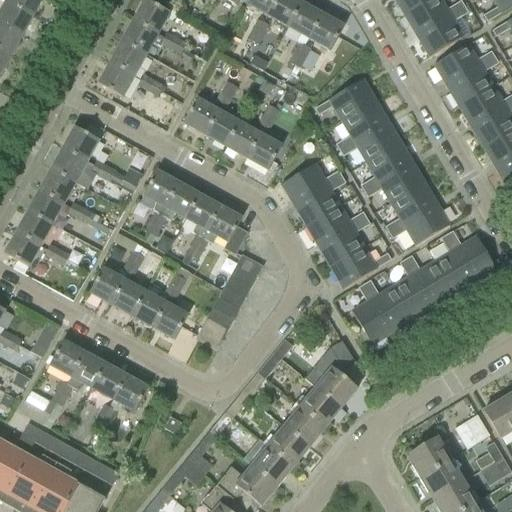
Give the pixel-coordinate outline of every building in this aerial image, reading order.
[(39,0),(7,0),(4,7),(31,22),(42,1),(39,0)] [(266,18),(267,17),(276,0),(248,0),(245,6),(266,18)] [(300,7),(288,0),(276,0),(267,17),(266,18),(287,30),(300,7)] [(392,0),(403,18),(433,0),(392,0)] [(416,38),(464,10),(460,4),(446,12),(438,0),(433,0),(403,18),(416,38)] [(511,0),(490,0),(497,9),(482,18),(486,25),(501,16),(501,17),(511,10),(511,0)] [(145,3),(133,24),(156,37),(168,15),(145,3)] [(0,31),(19,42),(31,22),(4,7),(0,4),(0,31)] [(308,42),(321,18),(300,7),(287,30),(308,42)] [(467,15),(464,10),(416,38),(428,59),(462,39),(453,24),(467,15)] [(342,30),(321,18),(308,42),(329,54),(342,30)] [(511,35),(511,20),(506,24),(506,25),(491,33),(495,40),(509,31),(511,35)] [(257,22),(251,31),(263,38),(268,28),(257,22)] [(159,49),(161,46),(164,41),(156,37),(133,24),(121,45),(144,58),(151,45),(159,49)] [(0,31),(0,57),(8,62),(19,42),(0,31)] [(263,38),(251,31),(246,41),(257,47),(263,38)] [(161,46),(170,51),(176,40),(167,35),(164,41),(161,46)] [(186,45),(176,40),(170,51),(180,56),(183,51),(186,45)] [(133,79),(144,58),(121,45),(110,66),(133,79)] [(298,45),(292,55),(304,62),(310,52),(298,45)] [(446,89),(492,61),(494,60),(490,55),(476,63),(467,48),(433,68),(446,89)] [(183,51),(180,56),(191,63),(194,57),(183,51)] [(304,62),(292,55),(287,64),(293,68),(299,71),(304,62)] [(0,77),(8,62),(0,57),(0,77)] [(494,60),(492,61),(446,89),(458,110),(492,89),(483,75),(497,66),(494,60)] [(287,64),(281,74),(287,77),(288,75),(293,68),(287,64)] [(121,100),(133,79),(110,66),(98,88),(121,100)] [(293,68),(288,75),(295,79),(299,71),(293,68)] [(138,88),(147,93),(152,83),(143,78),(138,88)] [(230,78),(226,85),(231,89),(235,81),(230,78)] [(162,88),(152,83),(147,93),(156,99),(162,88)] [(340,124),(375,104),(362,83),(314,112),(318,118),(332,110),(340,124)] [(226,85),(220,95),(231,101),(236,92),(231,89),(226,85)] [(511,98),(501,105),(492,89),(458,110),(470,130),(511,105),(511,98)] [(231,101),(220,95),(215,104),(221,107),(226,110),(231,101)] [(203,138),(216,116),(216,115),(195,103),(182,126),(203,138)] [(387,124),(375,104),(340,124),(349,140),(335,148),(339,153),(387,124)] [(277,105),(273,112),(278,115),(282,108),(277,105)] [(511,114),(511,105),(470,130),(482,151),(511,133),(511,123),(508,117),(511,114)] [(221,107),(216,115),(216,116),(203,138),(224,150),(237,127),(226,120),(230,113),(226,110),(221,107)] [(273,124),(278,115),(273,112),(268,109),(263,118),(273,124)] [(258,126),(263,129),(263,130),(268,133),(273,124),(263,118),(258,126)] [(365,166),(399,145),(387,124),(339,153),(342,159),(356,151),(365,166)] [(258,138),(263,130),(263,129),(258,126),(255,125),(249,133),(237,127),(224,150),(246,162),(258,138)] [(74,130),(62,152),(86,165),(98,143),(74,130)] [(511,133),(482,151),(495,172),(511,161),(511,133)] [(280,150),(258,138),(246,162),(267,174),(280,150)] [(399,145),(365,166),(374,180),(360,189),(363,195),(412,166),(399,145)] [(88,178),(90,175),(93,169),(86,165),(62,152),(50,173),(74,186),(80,174),(88,178)] [(511,161),(495,172),(507,193),(511,190),(511,161)] [(96,164),(93,169),(90,175),(100,180),(105,169),(96,164)] [(389,207),(424,186),(412,166),(363,195),(367,201),(381,193),(389,207)] [(280,188),(293,209),(333,185),(341,180),(337,174),(323,183),(314,167),(280,188)] [(105,169),(100,180),(109,185),(112,179),(113,178),(115,175),(105,169)] [(128,171),(121,183),(134,189),(134,190),(141,177),(128,171)] [(74,186),(50,173),(39,194),(62,207),(74,186)] [(154,215),(159,218),(164,210),(176,187),(155,175),(142,198),(154,205),(151,214),(154,215)] [(112,179),(109,185),(130,196),(134,189),(121,183),(113,178),(112,179)] [(341,180),(333,185),(293,209),(305,230),(339,209),(330,194),(344,186),(341,180)] [(388,236),(436,207),(424,186),(389,207),(398,222),(385,230),(388,236)] [(164,210),(159,218),(165,221),(169,223),(173,215),(185,222),(193,207),(197,199),(176,187),(164,210)] [(62,207),(39,194),(27,215),(51,228),(62,207)] [(218,210),(197,199),(193,207),(185,222),(196,228),(192,236),(196,238),(201,241),(218,210)] [(66,217),(76,222),(82,210),(72,205),(66,217)] [(436,207),(388,236),(392,242),(406,234),(414,249),(449,228),(436,207)] [(317,250),(365,222),(362,215),(348,223),(339,209),(305,230),(317,250)] [(82,210),(76,222),(85,227),(88,222),(88,221),(92,215),(82,210)] [(201,241),(207,244),(211,247),(216,239),(227,245),(236,230),(240,222),(218,210),(201,241)] [(51,228),(27,215),(16,236),(39,249),(51,228)] [(88,221),(88,222),(99,227),(102,221),(92,215),(88,221)] [(149,225),(160,231),(165,221),(159,218),(154,215),(149,225)] [(88,222),(85,227),(106,237),(108,232),(99,227),(88,222)] [(369,227),(365,222),(317,250),(330,271),(364,251),(355,236),(369,227)] [(155,240),(160,231),(149,225),(144,234),(149,236),(155,240)] [(227,245),(223,252),(234,258),(235,255),(246,236),(236,230),(227,245)] [(452,234),(446,238),(474,286),(496,274),(475,240),(460,249),(452,234)] [(39,249),(16,236),(4,257),(27,270),(39,249)] [(149,236),(144,244),(150,248),(155,240),(149,236)] [(196,238),(191,248),(202,254),(207,244),(201,241),(196,238)] [(448,256),(434,265),(454,299),(474,286),(446,238),(440,242),(448,256)] [(52,244),(47,253),(44,258),(53,264),(61,250),(52,244)] [(197,263),(202,254),(191,248),(186,257),(191,260),(197,263)] [(70,255),(61,250),(53,264),(63,269),(70,255)] [(372,265),(364,251),(330,271),(342,292),(376,272),(376,271),(390,263),(386,256),(372,265)] [(132,256),(126,265),(137,271),(142,261),(132,256)] [(186,257),(182,265),(187,268),(191,260),(186,257)] [(235,269),(256,280),(262,270),(241,258),(235,269)] [(410,259),(404,263),(433,311),(454,299),(434,265),(419,273),(410,259)] [(191,260),(187,268),(192,271),(197,263),(191,260)] [(433,311),(404,263),(398,266),(407,281),(392,289),(412,323),(433,311)] [(126,265),(122,273),(127,276),(132,279),(137,271),(126,265)] [(229,279),(250,291),(256,280),(235,269),(229,279)] [(110,307),(111,305),(127,276),(122,273),(121,274),(120,273),(116,280),(101,272),(88,295),(110,307)] [(127,276),(111,305),(110,307),(131,319),(144,296),(133,290),(137,282),(132,279),(127,276)] [(174,279),(169,288),(179,294),(184,285),(174,279)] [(250,291),(229,279),(223,290),(245,301),(250,291)] [(369,284),(363,288),(392,336),(412,323),(392,289),(377,298),(369,284)] [(131,319),(152,330),(165,307),(169,300),(164,297),(159,294),(159,292),(150,287),(148,288),(144,296),(131,319)] [(174,303),(179,294),(169,288),(164,297),(169,300),(174,303)] [(370,348),(392,336),(363,288),(357,291),(366,305),(350,315),(370,348)] [(245,301),(223,290),(217,301),(239,312),(245,301)] [(211,311),(233,323),(239,312),(217,301),(211,311)] [(186,319),(165,307),(152,330),(173,342),(186,319)] [(206,322),(227,333),(233,323),(211,311),(206,322)] [(200,332),(221,344),(227,333),(206,322),(200,332)] [(221,344),(200,332),(194,342),(215,354),(221,344)] [(0,337),(0,346),(6,349),(12,338),(2,333),(0,337)] [(15,354),(18,349),(21,344),(12,338),(6,349),(15,354)] [(42,359),(49,346),(37,339),(30,353),(42,359)] [(283,343),(272,357),(280,363),(291,350),(283,343)] [(314,391),(340,412),(357,392),(340,378),(343,375),(355,367),(341,344),(328,352),(333,360),(319,377),(323,380),(314,391)] [(70,380),(78,365),(83,357),(62,345),(49,368),(70,380)] [(66,387),(72,391),(76,393),(80,385),(91,391),(104,368),(83,357),(78,365),(70,380),(66,387)] [(272,357),(261,370),(269,377),(280,363),(272,357)] [(112,403),(124,381),(125,380),(104,368),(91,391),(112,403)] [(10,386),(23,393),(29,383),(16,375),(10,386)] [(125,380),(124,381),(112,403),(133,415),(146,391),(125,380)] [(252,382),(240,396),(248,402),(259,388),(252,382)] [(67,400),(72,391),(66,387),(61,384),(55,394),(67,400)] [(301,398),(294,407),(324,432),(340,412),(314,391),(305,402),(301,398)] [(511,392),(503,398),(511,413),(511,392)] [(61,410),(67,400),(55,394),(50,403),(55,406),(61,410)] [(0,405),(10,411),(15,402),(4,396),(0,402),(0,405)] [(240,396),(229,409),(237,416),(248,402),(240,396)] [(511,437),(511,413),(503,398),(489,406),(491,409),(482,414),(499,443),(511,435),(511,437)] [(24,404),(17,415),(43,429),(43,428),(49,432),(61,410),(55,406),(50,403),(43,415),(24,404)] [(114,413),(102,406),(97,416),(108,422),(114,413)] [(291,419),(282,430),(308,451),(324,432),(294,407),(287,416),(291,419)] [(108,422),(97,416),(92,426),(103,432),(108,422)] [(477,446),(488,439),(476,418),(464,425),(477,446)] [(220,421),(208,435),(216,441),(227,428),(220,421)] [(173,438),(179,427),(169,422),(163,432),(173,438)] [(0,495),(30,511),(97,511),(103,502),(25,458),(33,445),(111,488),(118,477),(27,426),(10,458),(2,454),(6,448),(0,444),(0,495)] [(269,437),(262,446),(292,470),(308,451),(282,430),(273,441),(269,437)] [(208,435),(197,449),(205,455),(216,441),(208,435)] [(419,481),(452,461),(446,450),(443,452),(436,441),(408,458),(413,467),(411,468),(419,481)] [(493,466),(501,461),(492,445),(484,450),(493,466)] [(250,469),(276,490),(292,470),(262,446),(255,455),(259,458),(250,469)] [(193,454),(185,464),(197,474),(205,464),(200,460),(193,454)] [(434,502),(462,484),(456,473),(459,472),(452,461),(419,481),(427,495),(429,494),(434,502)] [(502,480),(510,475),(501,461),(493,466),(502,480)] [(185,464),(176,475),(184,481),(195,490),(203,479),(197,474),(185,464)] [(230,470),(215,489),(243,511),(246,511),(253,505),(260,510),(276,490),(250,469),(241,480),(230,470)] [(172,480),(161,493),(168,499),(179,486),(172,480)] [(437,511),(464,511),(478,504),(471,493),(468,495),(462,484),(434,502),(439,510),(437,511)] [(205,511),(243,511),(215,489),(199,507),(205,511)] [(161,493),(150,507),(155,511),(158,511),(168,499),(161,493)]
